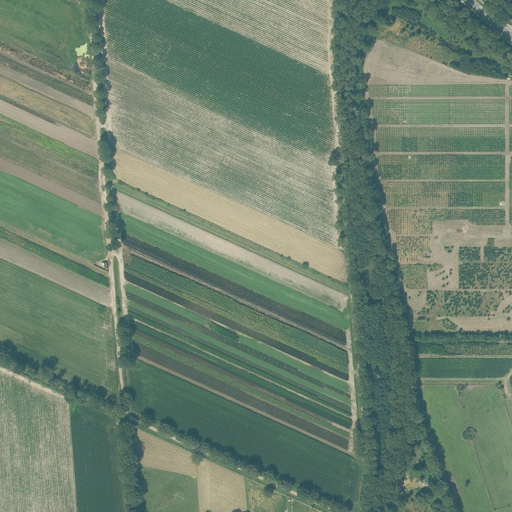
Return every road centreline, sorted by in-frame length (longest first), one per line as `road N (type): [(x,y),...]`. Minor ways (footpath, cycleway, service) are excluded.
road 1 (track): [(338,511),(0,360)]
road 2 (track): [(332,0),(352,295)]
road 3 (track): [(107,184),(352,295)]
road 4 (track): [(107,184),(125,417)]
road 5 (track): [(352,295),(368,474),(361,511)]
road 6 (track): [(92,0),(107,184)]
